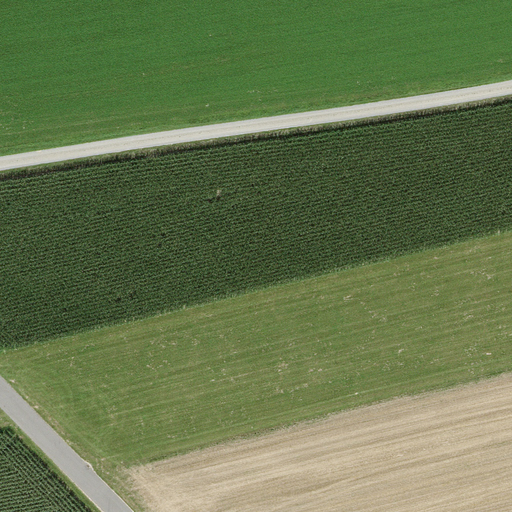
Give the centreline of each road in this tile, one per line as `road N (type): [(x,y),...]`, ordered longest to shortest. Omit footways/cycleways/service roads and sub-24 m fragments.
road 1 (track): [(0,168),(511,92)]
road 2 (unclassified): [(117,511),(0,395)]
